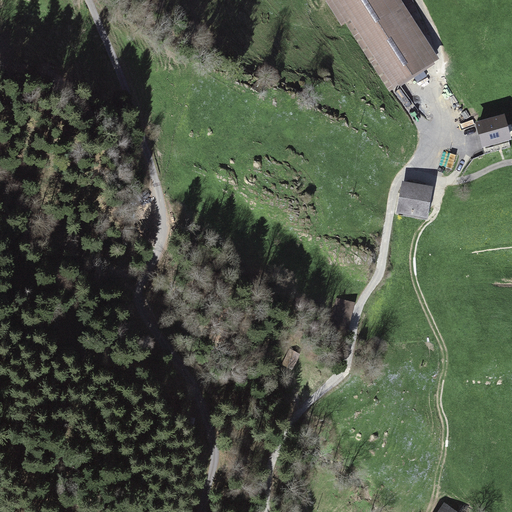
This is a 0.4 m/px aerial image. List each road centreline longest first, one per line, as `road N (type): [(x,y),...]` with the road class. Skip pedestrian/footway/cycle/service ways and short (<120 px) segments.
road 1 (unclassified): [(418,0),(441,56),(437,145),(394,189),(382,265),(341,373),(299,412),(272,460),(265,511)]
road 2 (residential): [(208,511),(216,465),(204,412),(142,309),(141,291),(162,241),(159,197),(84,0)]
